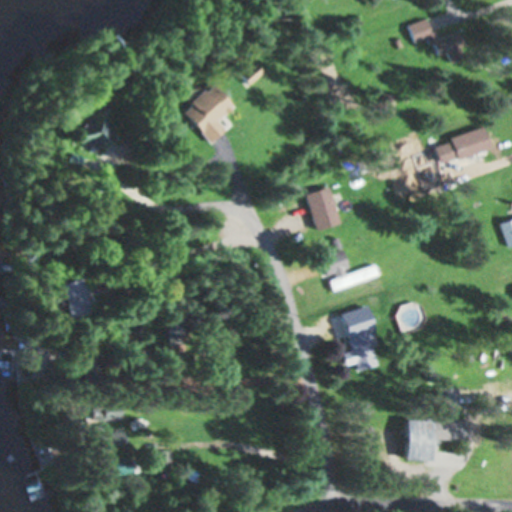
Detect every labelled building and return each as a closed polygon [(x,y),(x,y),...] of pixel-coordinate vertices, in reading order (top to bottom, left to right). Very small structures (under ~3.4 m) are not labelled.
[(421,19),(425,31),(430,29),(434,37),(455,30),(460,44),(434,53),(430,43),(425,42),(422,36),(410,41),(403,23),(420,17),(421,19)] [(253,75),(246,82),(239,74),(237,72),(251,60),(259,70),(253,75)] [(222,112),(219,114),(215,118),(222,127),(208,139),(206,140),(180,111),(189,103),(186,100),(201,87),(203,89),(210,82),(230,104),(222,112)] [(107,125),(109,131),(113,135),(109,140),(103,145),(101,148),(99,147),(98,145),(97,144),(83,140),(75,141),(70,126),(80,124),(88,115),(93,93),(111,98),(106,120),(107,125)] [(487,147),(454,157),(454,155),(437,161),(432,145),(448,140),(447,135),(480,124),(487,147)] [(327,192),(333,210),(336,221),(313,228),(311,223),(306,205),(302,192),(325,185),(327,192)] [(511,243),(506,246),(497,221),(511,215),(511,243)] [(339,246),(333,248),(329,238),(335,236),(339,246)] [(332,274),(331,271),(324,273),(323,272),(317,255),(338,247),(345,265),(341,267),(343,273),(372,263),(375,272),(329,288),(326,279),(333,276),(332,274)] [(81,287),(85,301),(87,311),(68,316),(60,283),(77,279),(79,278),(81,287)] [(340,352),(348,350),(343,332),(338,317),(337,314),(363,306),(378,352),(373,354),(375,361),(355,368),(352,361),(344,364),(340,352)] [(184,330),(185,334),(167,336),(166,336),(163,315),(182,313),(184,330)] [(140,333),(130,334),(130,325),(140,325),(140,333)] [(217,344),(217,354),(229,354),(229,344),(217,344)] [(94,379),(75,380),(74,347),(94,346),(94,379)] [(437,371),(437,379),(429,379),(429,370),(437,371)] [(455,385),(454,410),(435,410),(435,385),(455,385)] [(118,415),(90,419),(89,407),(117,404),(118,415)] [(440,439),(428,438),(427,453),(427,459),(424,459),(402,459),(402,419),(462,419),(462,439),(440,439)] [(121,442),(92,446),(91,433),(120,430),(121,442)] [(138,449),(166,448),(167,460),(139,462),(138,449)] [(126,455),(127,472),(108,474),(108,466),(98,466),(98,458),(107,458),(107,456),(126,455)] [(193,473),(192,479),(181,476),(183,470),(193,473)]
